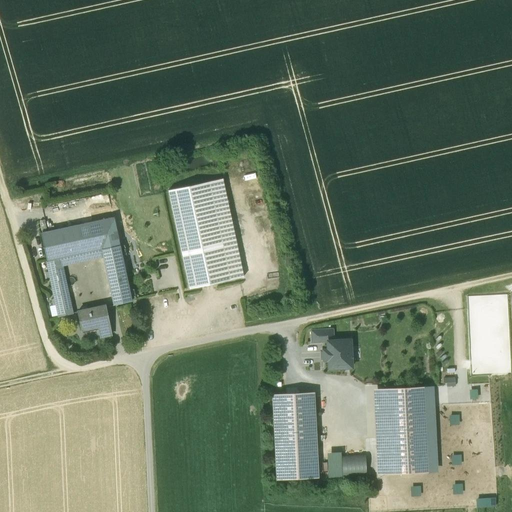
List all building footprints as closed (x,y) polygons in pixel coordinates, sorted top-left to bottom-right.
[(243,277),(222,179),(208,182),(231,280),(243,277)] [(208,182),(168,190),(189,289),(231,280),(208,182)] [(111,208),(83,214),(85,224),(113,218),(111,208)] [(83,214),(64,218),(66,228),(85,224),(83,214)] [(66,228),(40,234),(46,261),(60,258),(102,249),(119,245),(113,218),(85,224),(66,228)] [(119,245),(102,249),(114,305),(131,301),(119,245)] [(60,258),(46,261),(58,316),(72,313),(60,258)] [(105,305),(77,311),(81,330),(98,327),(100,337),(111,335),(105,305)] [(327,341),(333,341),(333,329),(312,330),(312,342),(327,341)] [(328,369),(351,367),(350,340),(333,341),(327,341),(327,350),(323,350),(324,360),(328,360),(328,369)] [(423,387),(383,389),(387,474),(427,472),(423,387)] [(313,393),(273,395),(277,479),(317,477),(313,393)]
